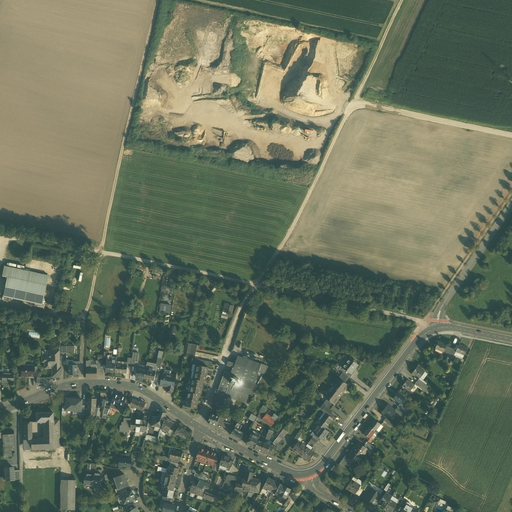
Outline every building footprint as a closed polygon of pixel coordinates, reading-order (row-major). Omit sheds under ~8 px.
[(48,275),(4,266),(2,276),(7,277),(3,297),(42,305),(48,275)] [(225,302),(221,317),(227,319),(230,304),(225,302)] [(160,311),(171,313),(173,305),(162,303),(160,311)] [(447,345),(438,341),(435,349),(437,350),(443,353),(444,351),(446,346),(447,345)] [(467,348),(459,344),(456,350),(455,352),(464,356),(467,348)] [(59,353),(59,350),(50,350),(50,357),(41,357),(41,363),(44,362),(44,369),(51,369),(51,368),(52,368),(57,368),(57,365),(59,365),(59,353)] [(233,376),(253,383),(254,384),(258,373),(261,374),(264,366),(238,356),(235,364),(228,361),(226,366),(233,368),(231,373),(234,374),(233,376)] [(353,361),(349,358),(342,367),(351,375),(355,370),(356,371),(357,369),(356,369),(358,365),(356,363),(357,362),(354,360),(353,361)] [(116,360),(111,360),(111,362),(108,362),(107,362),(106,362),(106,366),(105,372),(115,372),(116,365),(116,360)] [(147,364),(146,370),(144,379),(154,381),(156,372),(157,366),(156,366),(147,364)] [(77,375),(77,365),(69,365),(69,375),(77,375)] [(127,366),(116,365),(115,372),(127,373),(127,367),(127,366)] [(199,366),(197,365),(195,372),(207,375),(208,368),(205,367),(202,366),(199,366)] [(424,372),(417,366),(412,373),(419,378),(424,372)] [(34,367),(21,367),(21,376),(34,377),(34,367)] [(61,377),(61,368),(57,368),(52,368),(52,377),(61,377)] [(146,370),(137,368),(135,377),(144,379),(146,370)] [(90,369),(86,369),(86,378),(97,378),(97,369),(96,369),(91,369),(90,369)] [(207,375),(195,372),(194,379),(204,381),(205,381),(207,375)] [(340,380),(343,382),(348,376),(344,373),(343,372),(338,378),(340,380)] [(13,373),(2,373),(2,376),(1,382),(13,382),(13,373)] [(170,375),(162,373),(160,386),(168,387),(167,392),(172,394),(176,376),(170,374),(170,375)] [(223,375),(216,396),(225,399),(226,397),(229,388),(233,378),(223,375)] [(253,383),(233,376),(233,378),(229,388),(249,395),(253,383)] [(194,379),(192,379),(191,386),(202,388),(204,381),(194,379)] [(426,385),(418,379),(417,382),(424,387),(426,385)] [(340,380),(333,389),(341,395),(349,386),(343,382),(340,380)] [(414,385),(409,381),(407,380),(402,386),(409,392),(414,385)] [(424,387),(417,382),(415,384),(422,390),(424,387)] [(254,384),(253,383),(249,395),(252,396),(258,385),(254,384)] [(202,388),(191,386),(189,392),(199,394),(201,395),(202,388)] [(249,395),(229,388),(226,397),(245,403),(249,395)] [(341,395),(333,389),(326,398),(327,399),(323,404),(325,406),(326,406),(330,409),(334,404),(341,395)] [(199,394),(189,392),(188,399),(198,401),(199,394)] [(405,397),(398,392),(393,398),(400,404),(405,397)] [(126,398),(114,394),(113,397),(110,408),(116,409),(117,406),(123,407),(124,403),(126,398)] [(103,414),(107,415),(110,408),(113,397),(106,395),(106,400),(105,406),(102,414),(103,414)] [(225,399),(216,396),(213,404),(214,404),(218,406),(222,407),(223,407),(225,399)] [(73,411),(74,399),(66,399),(65,406),(65,411),(73,411)] [(74,399),(73,411),(81,412),(82,406),(82,400),(74,399)] [(140,402),(132,399),(130,405),(138,408),(140,402)] [(188,399),(187,399),(185,406),(191,407),(196,408),(198,401),(188,399)] [(395,411),(388,405),(383,412),(390,417),(395,411)] [(406,410),(399,405),(397,407),(405,413),(406,410)] [(326,406),(325,406),(322,410),(326,413),(332,418),(334,416),(331,413),(332,412),(330,409),(326,406)] [(405,413),(397,407),(395,409),(395,410),(396,410),(403,415),(405,413)] [(264,408),(258,416),(262,419),(266,414),(265,413),(267,410),(264,408)] [(167,413),(162,409),(158,418),(165,419),(166,416),(167,413)] [(53,412),(35,413),(36,422),(43,422),(43,417),(53,417),(53,412)] [(327,426),(333,418),(332,418),(326,413),(320,421),(326,425),(327,426)] [(219,417),(215,415),(214,415),(211,414),(208,423),(211,424),(211,425),(216,427),(219,417)] [(220,414),(219,417),(216,427),(221,429),(221,427),(223,421),(225,416),(220,414)] [(262,419),(272,426),(275,421),(266,414),(262,419)] [(158,417),(153,416),(151,426),(161,427),(165,419),(158,418),(158,417)] [(53,417),(43,417),(43,422),(44,439),(54,439),(53,421),(53,417)] [(174,423),(165,417),(165,419),(161,427),(160,432),(165,436),(167,433),(169,430),(171,426),(174,423)] [(130,419),(124,418),(124,423),(122,422),(121,426),(120,426),(120,432),(129,432),(130,428),(131,428),(131,424),(130,424),(130,419)] [(393,424),(386,418),(384,421),(391,426),(393,424)] [(374,419),(369,427),(375,432),(381,424),(374,419)] [(234,425),(223,421),(221,427),(232,431),(234,425)] [(326,425),(320,421),(317,424),(321,427),(315,434),(321,439),(322,440),(328,432),(324,429),(327,426),(326,425)] [(176,425),(172,431),(171,433),(170,434),(172,435),(173,435),(175,432),(179,427),(176,425)] [(179,427),(175,432),(182,437),(183,437),(186,432),(179,427)] [(375,432),(369,427),(363,434),(370,439),(375,432)] [(239,431),(234,428),(230,435),(240,441),(244,433),(239,431)] [(13,431),(2,432),(3,438),(2,438),(3,458),(11,458),(11,446),(14,446),(13,431)] [(311,435),(319,441),(321,439),(315,434),(313,432),(311,435)] [(259,438),(251,433),(245,444),(254,449),(257,440),(259,438)] [(54,439),(44,439),(31,440),(31,450),(59,448),(59,439),(54,439)] [(260,441),(257,440),(254,449),(261,451),(264,442),(260,441)] [(277,447),(277,448),(280,449),(285,443),(282,441),(278,445),(277,447)] [(306,447),(298,441),(292,449),(300,455),(306,447)] [(268,444),(264,442),(261,451),(267,453),(271,444),(268,444)] [(367,442),(365,445),(363,447),(365,448),(365,449),(370,453),(374,448),(368,443),(367,442)] [(361,454),(365,449),(365,448),(363,447),(358,443),(354,448),(354,449),(352,452),(351,451),(347,456),(353,461),(354,461),(355,460),(359,463),(362,459),(361,459),(363,456),(361,454)] [(275,446),(271,444),(267,453),(273,456),(277,448),(277,447),(275,446)] [(314,453),(306,447),(300,455),(309,461),(314,453)] [(200,448),(196,460),(201,462),(205,450),(203,449),(200,448)] [(182,452),(171,450),(170,459),(169,459),(178,461),(180,461),(182,452)] [(205,450),(201,462),(206,464),(210,451),(207,450),(207,451),(205,450)] [(210,451),(206,464),(213,466),(214,463),(217,454),(210,451)] [(228,457),(223,455),(220,465),(228,467),(230,461),(231,458),(228,457)] [(347,456),(345,455),(344,458),(349,462),(351,463),(353,461),(347,456)] [(131,459),(120,458),(119,466),(130,467),(131,459)] [(171,467),(170,467),(169,474),(177,476),(178,472),(178,469),(176,469),(171,467)] [(5,481),(14,480),(13,471),(13,468),(5,468),(5,481)] [(101,474),(93,473),(93,475),(92,486),(100,487),(101,474)] [(169,474),(166,473),(164,481),(175,483),(177,476),(169,474)] [(93,475),(85,474),(84,486),(92,486),(93,475)] [(127,486),(125,480),(126,480),(124,475),(114,478),(118,489),(125,487),(127,486)] [(232,476),(228,475),(224,482),(230,484),(232,476)] [(252,478),(245,476),(243,484),(242,490),(249,492),(249,491),(252,478)] [(261,481),(252,478),(249,491),(258,493),(259,489),(258,488),(259,485),(260,485),(261,481)] [(268,478),(263,489),(267,491),(273,480),(268,478)] [(76,480),(61,480),(60,510),(75,510),(76,480)] [(196,483),(191,482),(188,490),(191,491),(191,493),(194,494),(197,487),(198,484),(199,481),(198,480),(196,483)] [(277,482),(273,480),(267,491),(271,493),(272,492),(277,482)] [(360,486),(351,480),(346,488),(355,494),(359,488),(360,486)] [(175,483),(164,481),(163,488),(164,489),(173,491),(175,483)] [(206,483),(200,481),(199,481),(198,484),(197,487),(204,489),(205,487),(208,488),(210,484),(206,483)] [(278,483),(277,482),(272,492),(279,495),(284,486),(282,485),(278,483)] [(243,484),(237,483),(235,491),(242,492),(242,490),(243,484)] [(290,489),(284,486),(279,495),(286,498),(290,489)] [(204,489),(197,487),(194,494),(203,497),(204,497),(205,492),(203,492),(204,489)] [(378,493),(369,487),(366,492),(362,499),(371,505),(371,504),(374,499),(378,493)] [(173,491),(164,489),(162,496),(168,497),(172,498),(173,491)] [(127,492),(121,495),(124,504),(135,500),(134,497),(135,497),(134,494),(133,495),(132,491),(127,492)] [(214,496),(205,492),(204,497),(203,497),(203,498),(212,502),(214,496)] [(392,497),(386,493),(380,502),(383,504),(381,506),(383,508),(384,509),(390,500),(392,497)] [(391,511),(397,504),(390,500),(384,509),(389,511),(391,511)]
